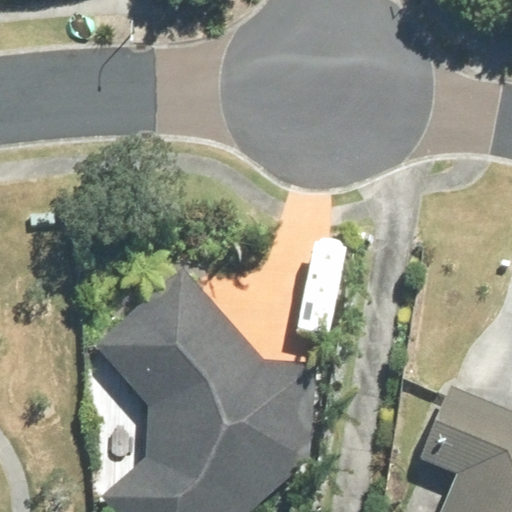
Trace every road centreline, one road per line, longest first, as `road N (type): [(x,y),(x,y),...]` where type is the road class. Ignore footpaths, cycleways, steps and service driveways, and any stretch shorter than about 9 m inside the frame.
road 1 (residential): [(330,89),(102,85),(0,94)]
road 2 (residential): [(511,120),(330,89)]
